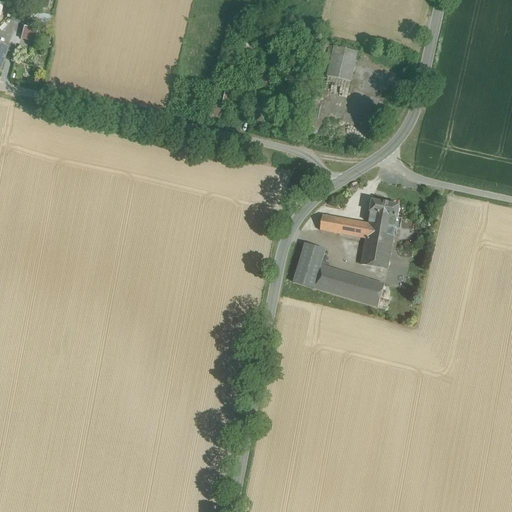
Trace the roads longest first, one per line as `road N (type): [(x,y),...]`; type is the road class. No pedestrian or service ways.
road 1 (unclassified): [(340,183),(298,151),(0,87)]
road 2 (tertiary): [(233,511),(284,245),(299,215),(340,183)]
road 3 (tertiary): [(381,155),(416,110),(441,0)]
road 4 (unclassified): [(511,199),(417,179),(381,155)]
